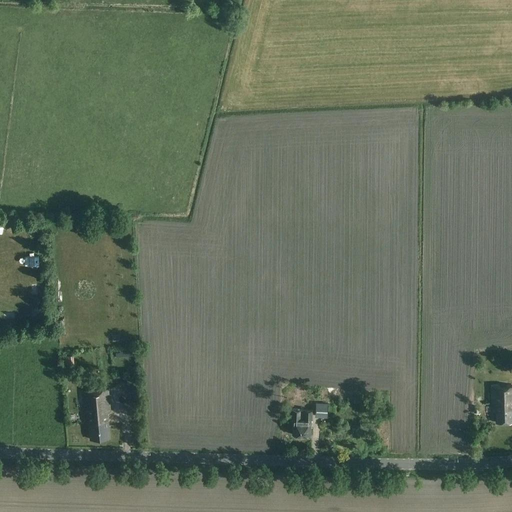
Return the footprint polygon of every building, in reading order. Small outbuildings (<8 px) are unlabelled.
[(511,421),(511,385),(492,386),(492,411),(496,411),(496,421),(511,421)] [(107,389),(82,391),(85,422),(88,421),(90,438),(109,436),(107,413),(110,412),(107,389)] [(478,399),(479,428),(491,428),(490,398),(478,399)] [(315,404),(315,417),(327,417),(327,404),(315,404)] [(304,412),(300,412),(300,410),(292,410),(292,420),(293,420),(293,434),(310,435),(311,421),(312,421),(313,410),(304,410),(304,412)]
